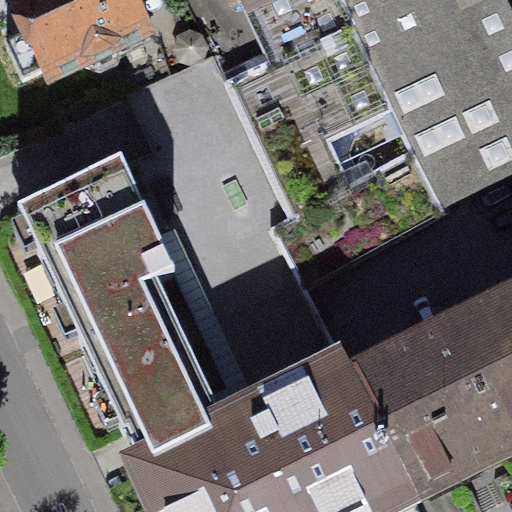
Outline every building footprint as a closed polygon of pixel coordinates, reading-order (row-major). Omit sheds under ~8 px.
[(151,41),(131,0),(8,0),(27,37),(6,47),(22,83),(43,73),(46,78),(81,62),(90,80),(125,63),(122,55),(151,41)] [(246,0),(251,8),(252,8),(277,61),(353,26),(341,0),(246,0)] [(443,206),(444,205),(511,171),(511,19),(502,0),(489,0),(462,13),(455,0),(341,0),(353,26),(415,156),(443,206)] [(415,156),(353,26),(277,61),(251,72),(226,84),(292,223),(415,156)] [(415,156),(292,223),(275,233),(305,290),(376,251),(447,212),(444,205),(443,206),(415,156)] [(160,250),(121,166),(18,214),(123,437),(127,435),(134,451),(142,466),(222,427),(215,412),(156,287),(174,278),(160,250)] [(511,301),(351,380),(413,499),(477,468),(511,450),(511,301)] [(383,511),(411,498),(412,500),(413,499),(351,380),(344,366),(231,422),(222,427),(142,466),(142,467),(136,470),(156,511),(383,511)]
